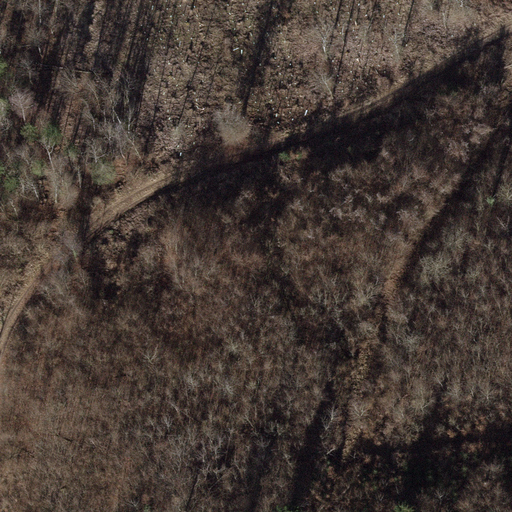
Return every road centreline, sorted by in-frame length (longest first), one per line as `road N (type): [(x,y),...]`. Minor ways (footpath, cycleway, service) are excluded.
road 1 (track): [(511,33),(284,145),(132,183),(47,266),(0,352)]
road 2 (track): [(511,433),(389,444)]
